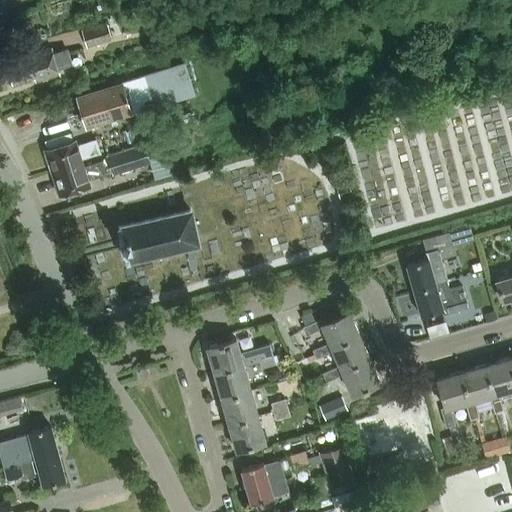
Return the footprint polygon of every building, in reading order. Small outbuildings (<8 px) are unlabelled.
[(182,20),(150,28),(153,41),(185,33),(182,20)] [(111,40),(106,23),(81,30),(86,47),(111,40)] [(15,65),(8,67),(13,83),(33,77),(35,82),(59,74),(58,69),(71,65),(66,49),(53,53),(51,48),(14,60),(15,65)] [(131,114),(122,83),(76,97),(86,128),(131,114)] [(52,173),(82,163),(81,159),(100,153),(96,139),(77,145),(75,140),(72,141),(70,133),(45,141),(47,149),(44,150),(52,173)] [(170,138),(146,145),(150,157),(173,150),(170,138)] [(143,144),(107,155),(113,173),(131,167),(145,165),(149,164),(143,144)] [(82,163),(52,173),(59,195),(90,186),(88,181),(107,175),(102,161),(83,167),(82,163)] [(351,193),(348,182),(336,185),(340,196),(351,193)] [(119,239),(121,250),(124,249),(126,258),(126,261),(198,244),(190,210),(118,227),(119,230),(120,230),(122,238),(119,239)] [(453,246),(474,241),(470,228),(470,226),(470,225),(448,231),(449,231),(449,233),(453,246)] [(455,256),(453,246),(438,251),(427,254),(428,258),(406,264),(413,290),(447,280),(441,260),(455,256)] [(480,263),(472,265),(474,272),(482,270),(480,263)] [(511,275),(497,280),(503,301),(511,298),(511,275)] [(450,290),(447,280),(413,290),(421,316),(443,310),(444,315),(469,308),(462,286),(450,290)] [(495,311),(484,314),(486,323),(497,319),(495,311)] [(301,316),(305,326),(315,322),(311,312),(301,316)] [(331,347),(359,335),(349,312),(322,323),(320,320),(303,327),(306,336),(323,328),(329,343),(331,347)] [(341,371),(369,359),(359,335),(331,347),(329,343),(313,350),(316,359),(333,352),(339,366),(341,371)] [(214,373),(243,365),(259,360),(273,356),(271,348),(270,344),(240,352),(236,339),(207,347),(214,373)] [(273,356),(259,360),(261,369),(275,364),(273,356)] [(494,394),(490,396),(494,413),(503,410),(498,393),(511,389),(511,363),(510,358),(486,365),(494,394)] [(341,371),(339,366),(323,373),(326,382),(343,375),(351,395),(380,382),(369,359),(341,371)] [(214,373),(221,399),(250,390),(243,365),(214,373)] [(486,365),(461,372),(470,401),(465,403),(470,420),(479,417),(474,400),(490,396),(494,394),(486,365)] [(470,401),(461,372),(437,379),(445,407),(441,409),(446,427),(455,424),(450,407),(465,403),(470,401)] [(221,399),(229,424),(258,416),(250,390),(221,399)] [(347,410),(341,396),(320,405),(326,420),(347,410)] [(288,407),(285,399),(271,403),(273,411),(288,407)] [(288,407),(273,411),(275,420),(290,416),(288,407)] [(265,442),(258,416),(229,424),(236,450),(265,442)] [(28,431),(31,443),(12,448),(13,451),(1,455),(4,467),(57,452),(50,425),(28,431)] [(457,452),(451,435),(441,439),(447,456),(457,452)] [(481,443),(486,458),(509,451),(504,437),(481,443)] [(344,448),(321,455),(332,493),(355,486),(344,448)] [(57,452),(4,467),(7,479),(23,475),(23,478),(37,475),(36,471),(39,470),(43,485),(65,479),(57,452)] [(273,497),(273,496),(289,492),(279,461),(264,465),(263,462),(241,469),(251,503),(273,497)] [(11,511),(8,500),(0,502),(0,511),(11,511)] [(372,511),(368,503),(360,507),(358,508),(359,511),(372,511)]
